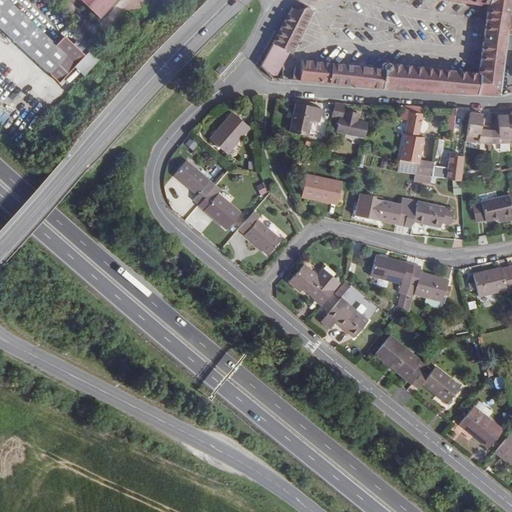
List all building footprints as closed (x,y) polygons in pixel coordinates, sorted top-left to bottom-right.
[(0,0),(0,26),(60,82),(85,55),(65,36),(56,45),(7,0),(0,0)] [(80,0),(100,18),(116,0),(80,0)] [(511,0),(317,0),(318,0),(451,0),(488,6),(480,73),(385,63),(383,64),(383,67),(384,69),(341,65),(302,61),(301,69),(294,69),(294,80),(334,83),(382,89),(500,95),(506,48),(508,34),(509,26),(511,0)] [(292,6),(260,66),(272,79),(275,79),(289,51),(293,53),(313,10),(292,6)] [(307,136),(311,121),(319,122),(322,109),(296,104),(290,132),(307,136)] [(337,132),(365,138),(368,124),(357,121),(358,114),(344,111),(346,105),(335,104),(332,115),(340,117),(337,132)] [(403,106),(401,119),(408,121),(398,172),(415,175),(431,177),(434,163),(419,160),(423,138),(418,137),(423,108),(403,106)] [(450,114),(447,129),(453,130),(456,110),(450,114)] [(481,125),(482,115),(469,113),(466,136),(478,138),(478,142),(490,144),(490,131),(488,130),(488,126),(481,125)] [(227,155),(249,128),(233,114),(210,140),(227,155)] [(511,138),(511,136),(510,116),(498,116),(498,117),(498,127),(488,126),(488,130),(490,131),(490,144),(499,144),(498,139),(511,138)] [(444,142),(438,141),(435,155),(440,156),(442,148),(443,148),(444,142)] [(304,153),(315,155),(317,144),(306,142),(304,153)] [(464,158),(449,156),(446,180),(460,182),(464,158)] [(193,200),(199,205),(212,189),(215,186),(187,161),(174,176),(197,195),(193,200)] [(434,165),(433,176),(447,177),(447,166),(434,165)] [(302,196),(337,204),(342,183),(306,176),(302,196)] [(212,189),(199,205),(198,206),(227,230),(240,214),(212,189)] [(499,218),(511,215),(511,191),(508,193),(509,197),(482,203),(482,204),(473,206),(477,221),(485,219),(486,221),(499,218)] [(404,226),(410,200),(402,198),(400,205),(357,196),(353,214),(396,224),(396,225),(404,226)] [(450,225),(453,210),(410,200),(404,226),(411,228),(412,221),(440,228),(441,223),(450,225)] [(260,217),(253,211),(249,216),(256,222),(257,220),(260,217)] [(268,255),(280,241),(257,220),(256,222),(249,216),(238,229),(268,255)] [(401,280),(409,283),(414,265),(376,255),(370,276),(400,284),(401,280)] [(335,283),(324,274),(320,280),(303,265),(290,282),(299,291),(302,288),(319,302),(335,283)] [(421,267),(414,265),(409,283),(416,285),(414,295),(441,302),(443,294),(448,296),(451,287),(446,285),(447,281),(419,273),(421,267)] [(506,287),(511,285),(511,279),(509,267),(474,275),(479,297),(506,291),(506,287)] [(340,297),(350,286),(345,282),(335,293),(340,297)] [(397,305),(406,307),(408,295),(400,293),(397,305)] [(368,321),(341,298),(321,322),(328,328),(335,321),(354,337),(368,321)] [(412,384),(427,366),(390,336),(375,355),(412,384)] [(432,370),(427,366),(412,384),(418,389),(422,384),(446,403),(459,387),(435,367),(432,370)] [(496,389),(505,388),(502,376),(494,378),(496,389)] [(489,448),(502,431),(473,408),(460,425),(489,448)] [(511,438),(509,435),(495,453),(511,466),(511,438)]
